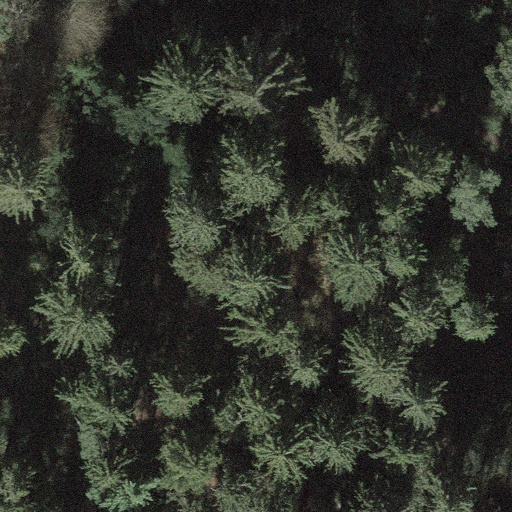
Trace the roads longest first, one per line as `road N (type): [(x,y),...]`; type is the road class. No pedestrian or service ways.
road 1 (track): [(511,200),(112,0)]
road 2 (track): [(0,316),(224,511)]
